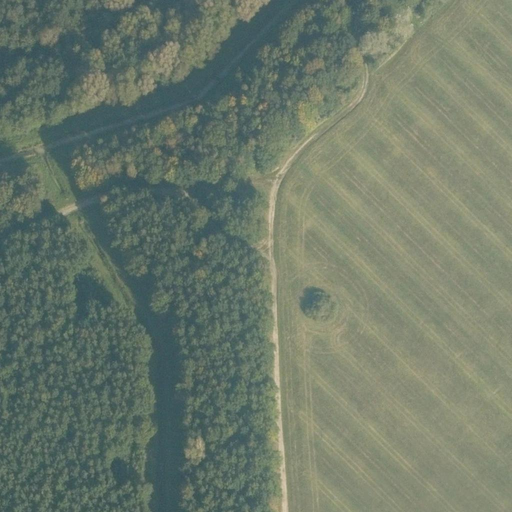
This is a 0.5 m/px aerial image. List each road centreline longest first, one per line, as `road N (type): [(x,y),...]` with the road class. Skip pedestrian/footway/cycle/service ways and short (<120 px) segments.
road 1 (track): [(359,0),(364,82),(351,107),(319,129),(277,179),(272,264),(284,511)]
road 2 (track): [(0,239),(99,199),(183,192)]
road 3 (track): [(392,0),(434,39),(511,88)]
